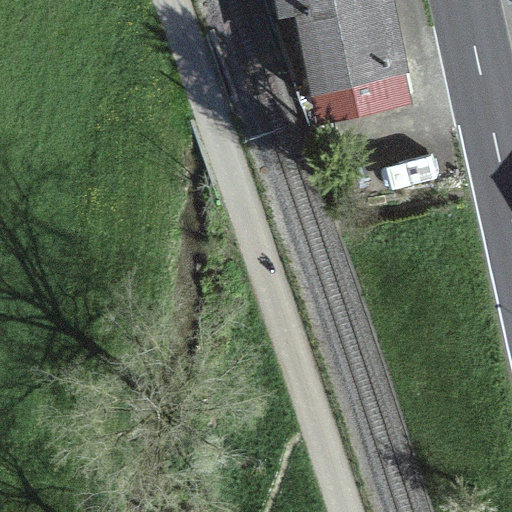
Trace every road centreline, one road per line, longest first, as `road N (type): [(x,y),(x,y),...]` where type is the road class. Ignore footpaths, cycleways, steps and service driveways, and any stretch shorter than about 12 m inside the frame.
road 1 (unclassified): [(166,0),(338,511)]
road 2 (secondary): [(464,0),(511,215)]
